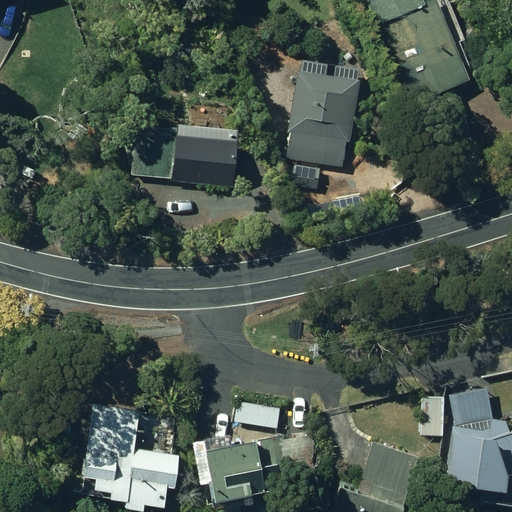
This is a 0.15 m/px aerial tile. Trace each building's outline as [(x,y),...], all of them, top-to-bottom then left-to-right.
[(365,0),(403,96),(467,71),(438,0),(365,0)] [(285,136),(342,145),(355,56),(297,46),(285,136)] [(165,175),(228,180),(232,119),(172,115),(172,118),(102,113),(98,168),(166,173),(165,175)] [(447,388),(452,417),(489,411),(484,381),(447,388)] [(419,429),(441,430),(441,393),(419,392),(419,429)] [(119,494),(137,496),(138,490),(158,492),(160,474),(169,475),(173,445),(131,441),(135,402),(89,396),(76,484),(103,487),(103,486),(119,487),(119,494)] [(440,468),(500,477),(502,465),(511,462),(511,421),(492,428),(491,424),(448,417),(440,468)] [(200,437),(208,483),(259,474),(257,457),(283,453),(279,427),(252,432),(252,428),(200,437)] [(325,511),(398,511),(395,511),(408,474),(418,477),(423,458),(415,455),(416,450),(370,435),(354,481),(338,475),(325,511)] [(236,491),(239,511),(283,511),(278,484),(236,491)]
